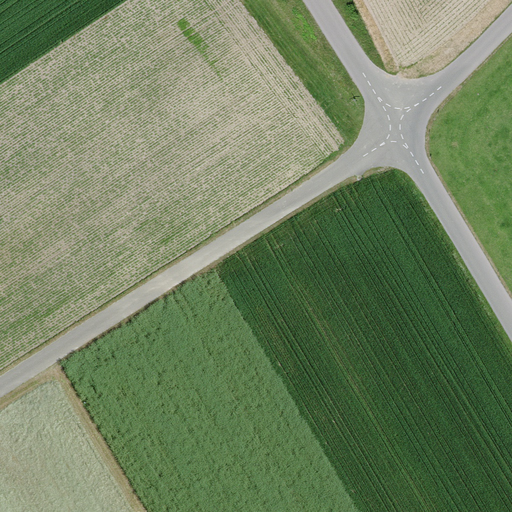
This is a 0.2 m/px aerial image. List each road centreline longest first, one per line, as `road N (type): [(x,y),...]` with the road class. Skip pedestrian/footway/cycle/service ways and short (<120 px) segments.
road 1 (unclassified): [(391,126),(0,388)]
road 2 (tertiary): [(391,126),(511,331)]
road 3 (unclassified): [(391,126),(511,16)]
road 4 (tertiary): [(316,0),(391,126)]
